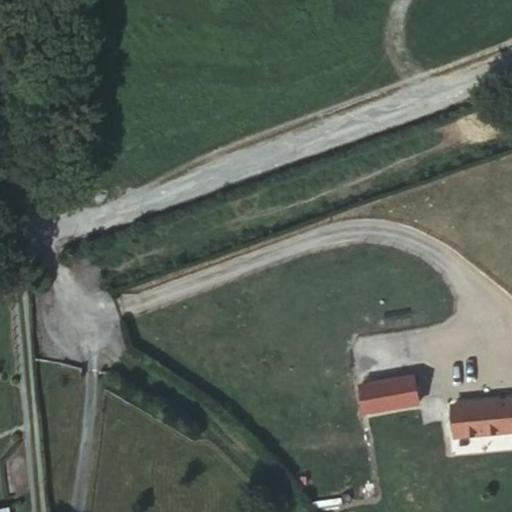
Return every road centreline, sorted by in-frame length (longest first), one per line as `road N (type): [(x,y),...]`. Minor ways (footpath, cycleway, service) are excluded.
road 1 (unknown): [(38,240),(511,83)]
road 2 (unclassified): [(0,166),(16,207),(62,275)]
